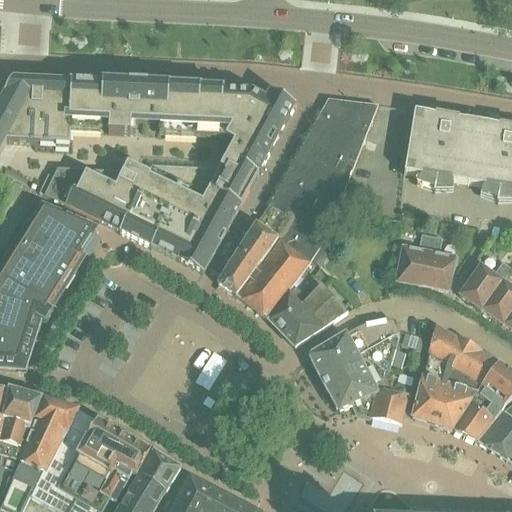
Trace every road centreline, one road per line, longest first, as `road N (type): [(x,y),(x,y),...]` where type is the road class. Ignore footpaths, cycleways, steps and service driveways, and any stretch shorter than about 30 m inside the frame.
road 1 (residential): [(21,63),(320,83)]
road 2 (tertiary): [(25,1),(264,15)]
road 3 (residential): [(320,83),(511,115)]
road 4 (tertiary): [(328,23),(511,52)]
